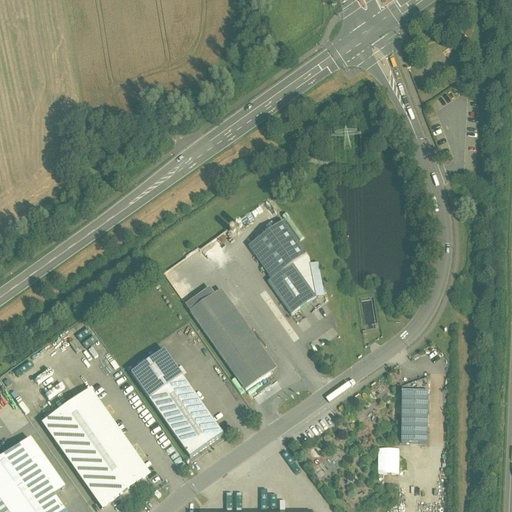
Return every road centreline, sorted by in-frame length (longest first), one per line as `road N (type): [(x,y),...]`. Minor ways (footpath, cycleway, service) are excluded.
road 1 (residential): [(393,80),(417,129),(445,225),(444,261),(423,320),(166,511)]
road 2 (secondary): [(0,297),(322,65)]
